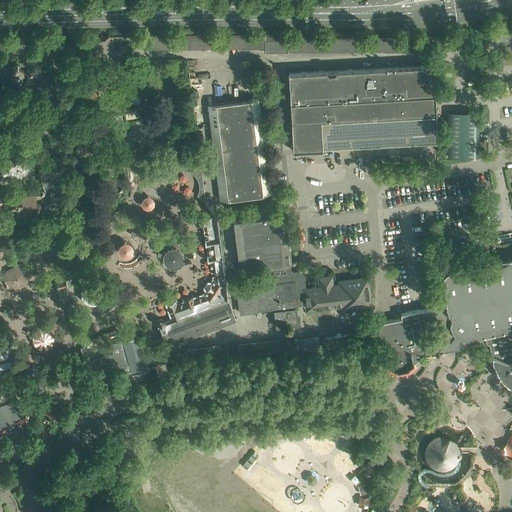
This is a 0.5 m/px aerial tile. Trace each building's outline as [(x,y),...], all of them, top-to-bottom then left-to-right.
[(256,36),(145,36),(145,48),(264,48),(264,51),(433,49),(432,36),(266,38),(266,40),(256,40),(256,36)] [(15,79),(17,79),(18,80),(19,81),(20,81),(21,81),(22,81),(23,80),(23,78),(23,77),(24,75),(25,74),(25,72),(24,70),(23,68),(22,67),(21,66),(19,66),(18,64),(16,64),(14,64),(12,66),(12,68),(13,69),(12,72),(12,74),(13,76),(14,78),(15,79)] [(433,65),(288,73),(293,150),(324,148),(438,142),(436,115),(436,105),(433,65)] [(57,72),(49,80),(56,87),(64,78),(57,72)] [(131,96),(132,99),(134,101),(137,102),(139,101),(141,99),(141,95),(139,92),(135,92),(132,94),(131,96)] [(208,105),(214,148),(264,142),(260,115),(258,98),(216,104),(208,105)] [(52,115),(49,117),(53,123),(62,117),(58,111),(52,114),(52,115)] [(478,113),(446,112),(444,154),(477,155),(478,113)] [(81,124),(72,131),(86,142),(87,141),(90,143),(94,137),(89,133),(91,131),(81,124)] [(6,135),(5,141),(11,142),(18,143),(19,137),(20,130),(14,129),(7,128),(6,135)] [(264,142),(214,148),(217,173),(220,173),(223,199),(270,193),(269,180),(264,142)] [(26,163),(26,162),(25,159),(24,156),(22,154),(18,153),(16,153),(12,155),(9,158),(8,162),(9,165),(11,168),(14,170),(17,171),(20,171),(23,169),(25,166),(26,163)] [(206,198),(200,154),(182,162),(173,164),(175,167),(176,170),(182,169),(187,169),(192,172),(195,175),(198,179),(199,184),(199,189),(197,194),(206,198)] [(58,160),(46,163),(49,174),(58,172),(67,169),(71,168),(69,163),(68,157),(58,160)] [(113,158),(104,159),(105,174),(114,173),(113,158)] [(44,188),(52,181),(49,174),(46,163),(42,164),(37,165),(43,186),(43,187),(44,188)] [(15,194),(16,206),(16,212),(17,213),(38,212),(39,211),(40,210),(41,209),(41,207),(42,206),(41,204),(41,203),(40,202),(39,201),(38,200),(37,200),(36,196),(42,195),(42,194),(43,194),(44,193),(45,191),(45,190),(45,189),(44,188),(43,187),(43,186),(41,186),(40,187),(39,187),(38,188),(38,189),(37,191),(36,191),(36,192),(36,193),(15,194)] [(143,197),(142,207),(152,207),(152,197),(143,197)] [(156,323),(159,325),(161,331),(164,341),(166,345),(235,320),(227,299),(217,217),(212,210),(198,220),(202,228),(203,234),(208,233),(208,237),(204,238),(205,244),(206,244),(207,253),(212,252),(213,254),(207,254),(207,260),(210,260),(212,278),(209,282),(208,281),(206,282),(204,286),(203,289),(204,290),(201,293),(194,296),(192,293),(181,297),(182,301),(176,303),(175,299),(165,303),(170,317),(167,318),(166,316),(161,317),(160,316),(157,317),(155,319),(155,321),(156,323)] [(285,213),(233,220),(239,271),(273,267),(274,272),(275,283),(237,288),(238,295),(240,312),(245,312),(252,311),(263,309),(274,308),(274,310),(276,327),(298,324),(295,305),(301,305),(306,304),(307,309),(333,305),(343,304),(343,308),(370,304),(367,277),(365,277),(339,280),(340,284),(332,285),(331,276),(319,278),(320,287),(305,289),(303,278),(302,277),(303,275),(298,271),(296,273),(295,272),(290,273),(289,270),(289,266),(291,265),(289,249),(291,249),(288,231),(287,231),(285,213)] [(177,270),(186,256),(169,246),(161,261),(177,270)] [(384,321),(378,329),(382,344),(388,343),(391,356),(388,356),(391,368),(398,371),(408,369),(417,359),(423,354),(444,350),(450,349),(461,347),(463,345),(468,347),(475,346),(479,342),(478,335),(482,334),(511,327),(511,256),(450,269),(445,272),(442,276),(442,282),(446,303),(403,312),(401,317),(384,321)] [(9,287),(10,288),(19,290),(21,289),(26,286),(25,286),(27,285),(29,275),(24,267),(23,267),(24,264),(16,263),(15,265),(14,265),(6,270),(4,280),(5,281),(4,281),(7,285),(9,287)] [(70,279),(57,282),(58,288),(71,286),(70,279)] [(86,281),(80,297),(97,304),(104,289),(86,281)] [(32,327),(33,347),(53,346),(52,327),(32,327)] [(101,332),(102,336),(120,331),(119,327),(101,332)] [(142,350),(138,335),(123,340),(110,343),(113,352),(93,358),(93,360),(89,361),(87,361),(90,371),(92,379),(100,377),(118,372),(122,384),(143,378),(141,371),(147,369),(145,362),(142,350)] [(2,344),(0,344),(0,368),(1,372),(10,368),(9,364),(11,362),(10,359),(7,358),(6,355),(8,353),(7,350),(4,349),(2,344)] [(0,430),(7,425),(10,430),(18,424),(16,420),(25,414),(16,400),(17,399),(12,382),(5,384),(4,382),(4,381),(0,381),(0,430)] [(59,411),(46,401),(40,409),(52,419),(59,411)] [(79,415),(68,419),(71,427),(78,424),(86,421),(82,413),(79,415)] [(308,436),(303,432),(300,437),(305,440),(308,436)] [(441,468),(446,468),(452,466),(456,462),(458,456),(459,457),(460,457),(460,456),(461,456),(462,455),(462,454),(461,453),(461,452),(460,452),(459,451),(458,445),(455,440),(450,437),(445,435),(440,435),(435,437),(430,440),(427,444),(426,449),(426,454),(427,460),(431,464),(435,467),(441,468)] [(78,455),(76,449),(69,451),(72,458),(78,455)] [(259,455),(255,451),(242,466),(246,470),(259,455)] [(93,467),(84,470),(91,494),(111,488),(108,479),(104,464),(93,467)] [(318,483),(319,481),(319,478),(319,476),(318,474),(316,472),(314,471),(312,471),(309,472),(307,473),(306,475),(305,477),(305,480),(306,482),(307,484),(309,485),(312,486),(314,485),(316,484),(318,483)] [(355,476),(350,480),(356,485),(360,481),(355,476)] [(365,484),(358,486),(361,495),(367,494),(365,484)] [(142,497),(141,486),(138,486),(134,487),(135,498),(142,497)] [(302,491),(297,489),(292,491),(290,497),(292,501),(297,503),(303,501),(304,496),(302,491)] [(369,498),(359,497),(358,507),(368,508),(369,498)]
